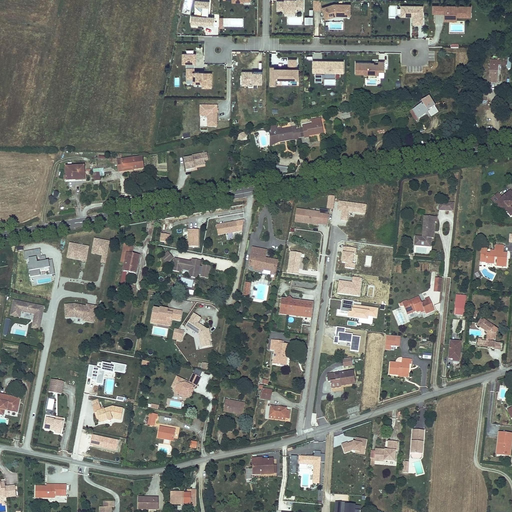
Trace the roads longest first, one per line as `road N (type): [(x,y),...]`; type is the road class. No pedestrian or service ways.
road 1 (secondary): [(0,236),(511,145)]
road 2 (residential): [(0,446),(139,472),(309,434)]
road 3 (residential): [(309,434),(511,369)]
road 4 (residential): [(334,234),(309,434)]
